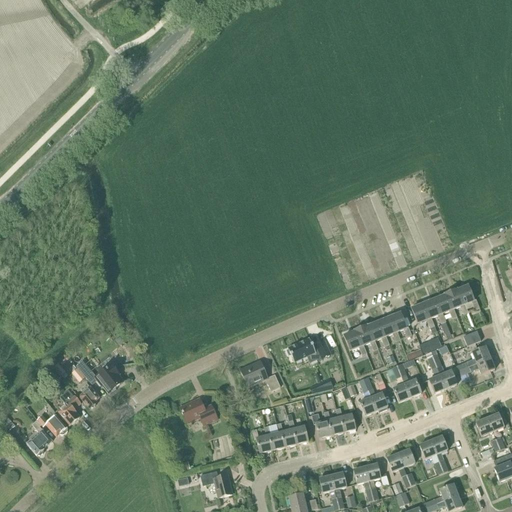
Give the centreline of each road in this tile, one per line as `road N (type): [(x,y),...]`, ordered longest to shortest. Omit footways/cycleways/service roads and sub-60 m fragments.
road 1 (unclassified): [(17,511),(161,383),(480,247)]
road 2 (residential): [(261,511),(260,480),(270,471),(366,448),(450,414)]
road 3 (primary): [(0,211),(137,75)]
road 4 (residential): [(511,365),(480,247)]
